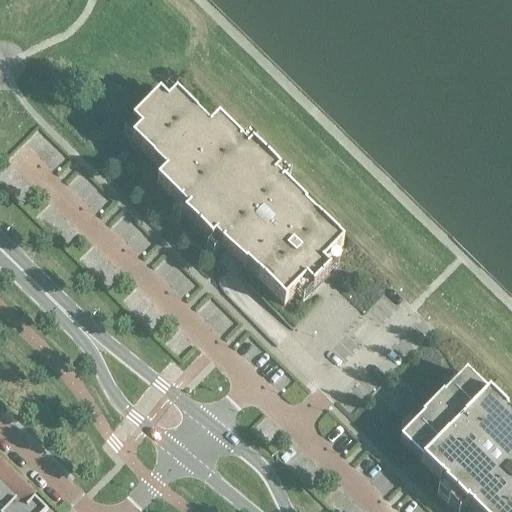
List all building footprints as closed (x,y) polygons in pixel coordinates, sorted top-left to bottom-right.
[(224,253),(242,271),(244,273),(245,271),(284,309),(295,297),(305,287),(312,295),(315,292),(326,280),(329,277),(322,270),(331,261),(343,249),(317,223),(305,211),(306,210),(275,181),(279,177),(251,150),(248,153),(218,124),(209,133),(196,120),(175,99),(167,108),(159,100),(132,128),(140,135),(131,144),(152,165),(165,177),(156,186),(180,209),(187,216),(183,219),(211,247),(214,243),(221,249),(224,253)] [(387,312),(397,297),(385,288),(374,303),(387,312)] [(256,311),(264,319),(257,326),(275,342),(288,329),(261,305),(256,311)] [(343,336),(330,347),(339,358),(352,347),(343,336)] [(511,511),(511,422),(510,421),(506,416),(488,397),(487,398),(466,376),(458,384),(449,393),(443,399),(442,398),(432,408),(427,414),(421,420),(422,420),(416,427),(407,435),(400,443),(421,465),(440,483),(445,487),(466,508),(470,511),(511,511)] [(294,471),(306,480),(315,469),(304,460),(294,471)] [(17,491),(4,478),(0,482),(0,511),(10,511),(21,502),(14,494),(17,491)] [(21,502),(10,511),(38,511),(32,506),(29,509),(21,502)]
